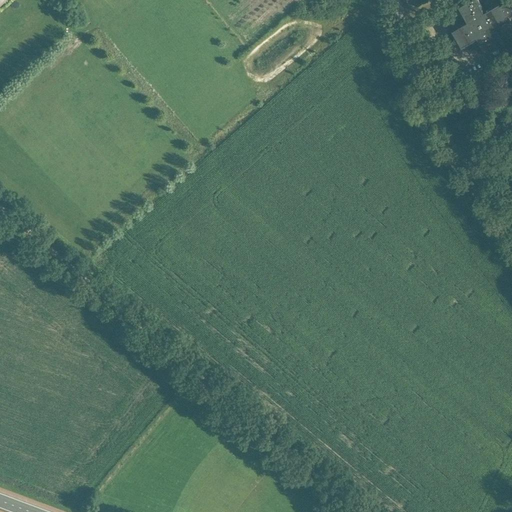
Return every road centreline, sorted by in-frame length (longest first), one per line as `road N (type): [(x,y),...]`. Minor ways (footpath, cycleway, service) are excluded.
road 1 (track): [(0,206),(367,511)]
road 2 (unclassified): [(511,223),(441,125),(396,0)]
